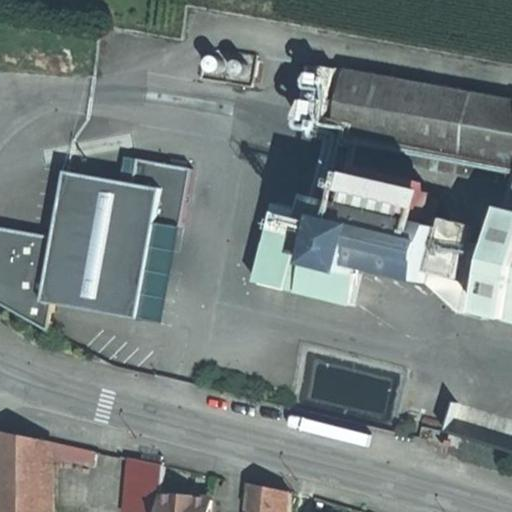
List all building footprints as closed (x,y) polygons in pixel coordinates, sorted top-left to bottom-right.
[(223,57),(220,56),(217,57),(215,58),(213,61),(212,64),(212,65),(213,68),(214,69),(216,71),(218,72),(221,72),(225,70),(227,67),(228,65),(228,62),(226,59),(223,57)] [(237,67),(237,70),(239,74),(241,76),(245,76),(248,76),(251,73),(253,70),(252,66),(251,63),(248,61),(246,61),(243,61),(241,62),(238,64),(237,67)] [(463,91),(342,69),(332,135),(452,158),(463,91)] [(511,100),(463,91),(452,158),(511,168),(511,100)] [(452,158),(332,135),(328,153),(449,174),(452,158)] [(94,309),(146,319),(165,222),(190,226),(201,167),(146,157),(142,182),(75,169),(62,235),(1,223),(0,253),(0,299),(54,330),(59,303),(94,309)] [(511,168),(452,158),(449,174),(511,186),(511,168)] [(429,192),(361,175),(355,199),(423,215),(428,196),(429,192)] [(437,198),(428,196),(423,215),(421,223),(430,225),(437,198)] [(421,223),(394,217),(331,199),(331,201),(322,199),(310,251),(305,250),(315,211),(286,203),(277,243),(275,242),(265,282),(309,294),(362,308),(367,291),(372,269),(381,271),(440,286),(472,317),(496,323),(498,317),(511,320),(511,214),(457,244),(442,240),(445,229),(430,225),(421,223)] [(372,269),(367,291),(375,293),(381,271),(372,269)] [(8,432),(3,437),(2,511),(52,511),(53,461),(53,442),(43,439),(10,431),(8,432)] [(53,442),(53,461),(81,464),(97,467),(99,451),(53,442)] [(169,466),(136,459),(131,511),(165,511),(167,496),(169,466)] [(266,488),(253,485),(252,508),(264,509),(266,488)] [(293,511),(295,494),(266,488),(264,509),(263,511),(293,511)] [(194,499),(167,496),(165,511),(215,511),(217,501),(194,499)]
